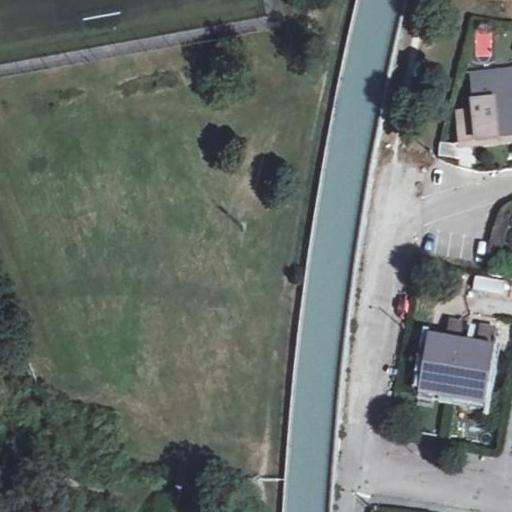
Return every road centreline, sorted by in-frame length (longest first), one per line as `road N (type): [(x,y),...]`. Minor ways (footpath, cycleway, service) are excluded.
road 1 (unclassified): [(361,470),(395,225)]
road 2 (unclassified): [(511,491),(361,470)]
road 3 (residential): [(395,225),(468,188),(511,183)]
